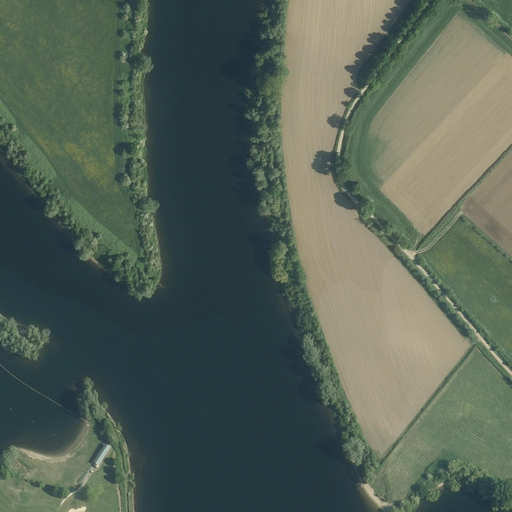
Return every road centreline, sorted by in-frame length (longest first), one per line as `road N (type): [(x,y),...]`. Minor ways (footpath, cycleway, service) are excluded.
road 1 (unclassified): [(511,373),(341,183),(341,143),(353,108),(427,0)]
road 2 (track): [(120,0),(115,160),(132,249),(86,212),(0,96)]
